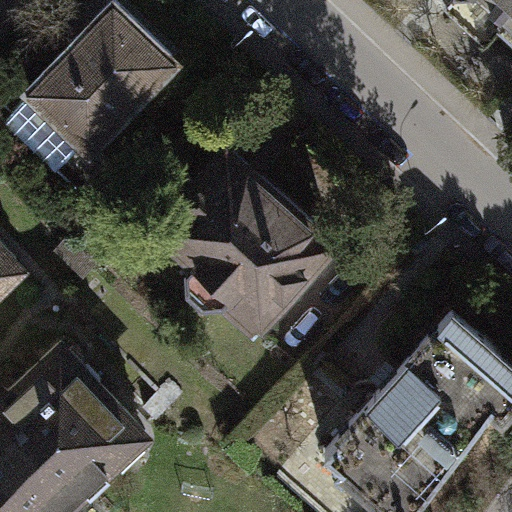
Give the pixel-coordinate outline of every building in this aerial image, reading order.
[(33,88),(4,119),(54,167),(87,133),(90,136),(171,51),(116,0),(104,0),(26,82),(33,88)] [(511,0),(502,0),(507,4),(495,17),(511,31),(511,0)] [(332,234),(227,141),(156,220),(195,254),(186,264),(186,282),(202,297),(224,297),(253,323),(332,234)] [(0,269),(16,254),(0,237),(0,269)] [(511,351),(451,300),(324,449),(397,511),(401,511),(494,404),(502,411),(511,399),(511,351)] [(0,511),(46,511),(142,425),(132,414),(62,339),(0,396),(0,511)] [(142,425),(46,511),(312,511),(172,378),(132,414),(142,425)]
